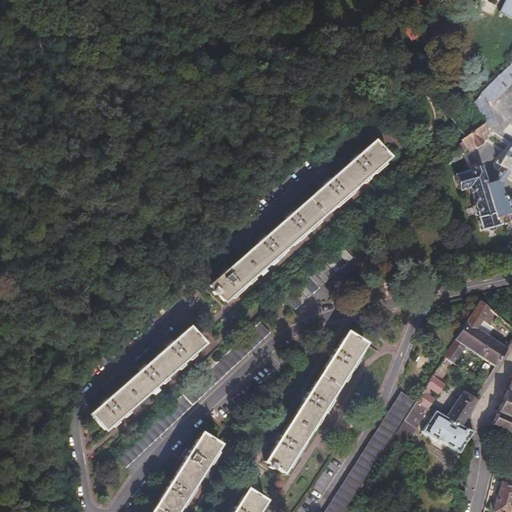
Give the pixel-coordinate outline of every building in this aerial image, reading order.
[(403,0),(401,5),(415,14),(422,0),(403,0)] [(511,0),(504,0),(499,12),(511,18),(511,0)] [(407,20),(396,26),(406,43),(417,36),(407,20)] [(483,91),(485,96),(493,103),(511,82),(511,64),(511,65),(505,70),(495,79),(483,91)] [(475,102),(484,123),(486,128),(497,125),(485,96),(483,91),(475,102)] [(464,136),(461,138),(469,149),(488,136),(486,128),(484,123),(464,136)] [(219,277),(209,286),(223,301),(388,157),(374,141),(357,156),(353,151),(346,158),(349,162),(329,181),(325,176),(318,182),(322,186),(291,213),(287,209),(280,215),(284,219),(264,237),(260,233),(252,239),(256,244),(226,271),(222,266),(215,272),(219,277)] [(442,158),(449,165),(463,158),(454,148),(442,158)] [(511,220),(511,198),(511,197),(505,198),(502,190),(501,190),(500,188),(499,188),(498,183),(493,180),(489,181),(487,179),(484,179),(480,166),(473,167),(474,170),(455,175),(459,191),(471,188),(482,230),(486,229),(487,229),(487,231),(490,230),(492,228),(500,226),(500,224),(511,220)] [(340,247),(285,296),(296,308),(351,259),(340,247)] [(464,347),(494,368),(507,348),(496,341),(476,328),(481,321),(487,325),(493,316),(497,318),(498,316),(479,300),(442,356),(443,357),(447,360),(452,364),(464,347)] [(257,322),(185,387),(197,399),(268,335),(257,322)] [(101,402),(90,411),(104,427),(203,342),(189,326),(174,339),(171,335),(164,341),(167,345),(146,363),(143,359),(136,365),(139,369),(108,395),(105,392),(98,398),(101,402)] [(363,343),(346,331),(335,350),(330,347),(325,355),(329,358),(307,392),(304,389),(297,399),(301,402),(279,437),(275,435),(270,443),(274,445),(262,463),(280,474),(363,343)] [(496,341),(507,348),(508,346),(498,338),(496,341)] [(436,379),(447,360),(443,357),(431,376),(436,379)] [(431,376),(425,385),(436,392),(442,383),(436,379),(431,376)] [(511,377),(492,422),(490,421),(487,426),(492,428),(494,426),(511,433),(511,377)] [(185,387),(114,451),(125,464),(197,399),(185,387)] [(415,401),(426,408),(432,399),(421,392),(415,401)] [(461,392),(445,416),(461,425),(476,401),(473,399),(461,392)] [(340,511),(411,402),(401,395),(325,511),(340,511)] [(461,425),(445,416),(436,410),(434,413),(426,408),(415,401),(414,401),(402,420),(414,428),(421,417),(428,422),(421,432),(458,454),(473,433),(461,425)] [(176,511),(220,444),(201,432),(188,452),(184,450),(179,458),(183,460),(169,482),(165,479),(160,487),(164,490),(149,511),(176,511)] [(508,511),(511,501),(511,487),(501,484),(499,489),(496,488),(494,495),(497,496),(492,511),(508,511)] [(255,511),(262,502),(245,491),(233,509),(229,506),(225,511),(255,511)]
